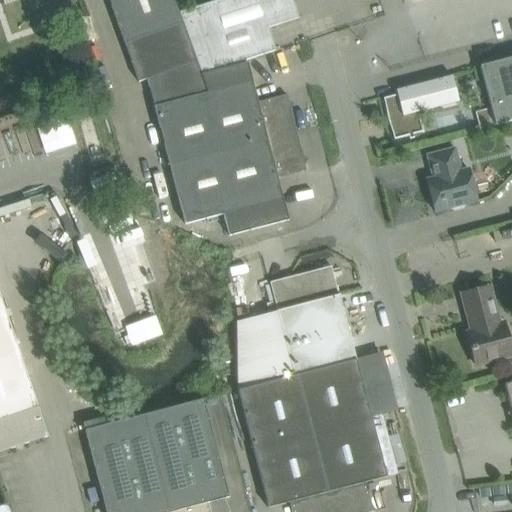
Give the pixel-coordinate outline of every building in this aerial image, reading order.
[(147,79),(149,88),(200,75),(178,13),(173,0),(108,0),(138,82),(147,79)] [(219,0),(178,13),(200,75),(201,75),(275,51),(268,28),(298,18),(292,0),(219,0)] [(511,121),(511,57),(480,66),(491,112),(476,115),(478,128),(495,124),(495,125),(511,121)] [(149,88),(169,166),(296,133),(286,95),(257,102),(247,62),(246,62),(246,63),(201,75),(200,75),(149,88)] [(396,91),(397,95),(383,99),(394,139),(422,132),(417,113),(458,102),(451,76),(396,91)] [(296,133),(169,166),(185,225),(223,215),(228,236),(287,221),(288,222),(277,178),(306,170),(296,133)] [(427,156),(433,178),(426,180),(435,212),(450,208),(454,211),(463,209),(465,204),(476,201),(468,169),(460,171),(454,149),(427,156)] [(269,283),(277,310),(277,311),(338,295),(331,267),(269,283)] [(489,287),(481,289),(462,294),(466,310),(470,309),(477,330),(466,333),(475,365),(511,355),(503,323),(498,324),(489,287)] [(338,295),(277,311),(293,376),(297,375),(355,359),(339,296),(339,295),(338,295)] [(0,297),(0,452),(47,437),(0,297)] [(355,359),(297,375),(332,511),(370,511),(373,511),(365,483),(387,477),(387,476),(386,476),(355,359)] [(293,376),(238,390),(264,493),(268,507),(268,508),(290,502),(292,511),(332,511),(297,375),(293,376)] [(203,399),(144,415),(169,511),(209,511),(207,503),(229,497),(228,497),(223,477),(203,399)] [(169,511),(144,415),(85,430),(106,511),(169,511)]
